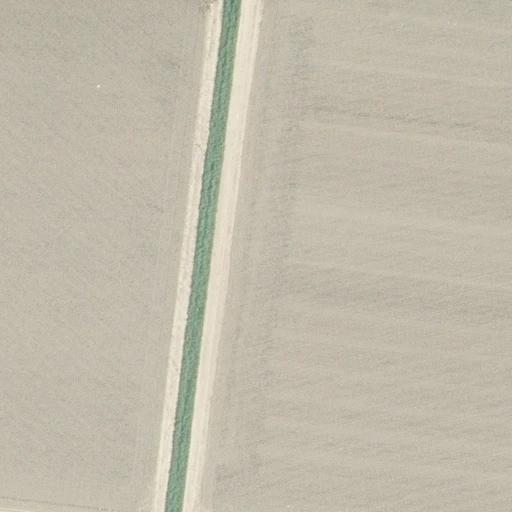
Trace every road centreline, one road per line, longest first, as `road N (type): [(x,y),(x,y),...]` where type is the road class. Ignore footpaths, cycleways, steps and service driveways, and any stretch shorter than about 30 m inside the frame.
road 1 (track): [(257,0),(195,511)]
road 2 (track): [(170,443),(193,262),(191,185),(221,0)]
